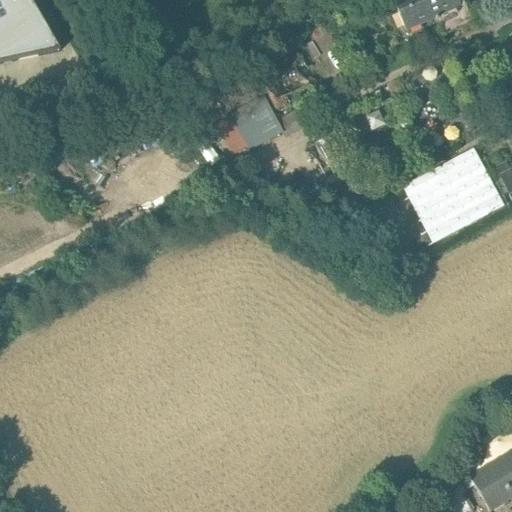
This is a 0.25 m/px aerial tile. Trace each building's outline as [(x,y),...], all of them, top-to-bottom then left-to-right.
[(0,0),(0,64),(60,52),(30,0),(0,0)] [(393,0),(407,32),(462,8),(458,0),(393,0)] [(267,25),(273,38),(285,32),(279,20),(267,25)] [(272,109),(316,94),(307,66),(263,81),(272,109)] [(399,80),(387,86),(392,98),(405,92),(399,80)] [(249,153),(283,135),(264,98),(230,116),(249,153)] [(364,117),(371,134),(387,127),(380,110),(364,117)] [(364,117),(362,113),(350,118),(359,139),(371,134),(364,117)] [(505,208),(474,150),(402,188),(433,247),(505,208)] [(511,449),(467,477),(488,511),(511,496),(511,449)]
